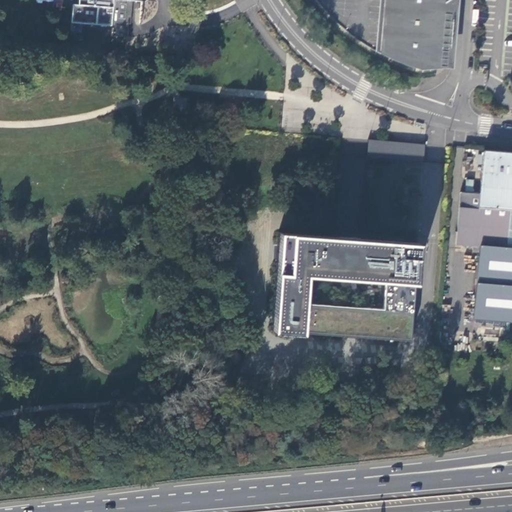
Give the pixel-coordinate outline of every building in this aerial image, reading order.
[(78,0),(78,7),(73,6),(71,24),(111,28),(112,23),(130,25),(131,2),(140,3),(139,0),(78,0)] [(437,67),(442,0),(315,0),(320,4),(326,12),(344,29),(352,35),(362,43),(374,50),(378,52),(394,60),(405,65),(413,67),(421,69),(437,67)] [(442,0),(437,67),(447,67),(452,0),(442,0)] [(185,98),(178,97),(177,107),(185,108),(185,98)] [(421,163),(422,146),(366,141),(364,159),(421,163)] [(511,154),(482,153),(478,196),(458,194),(457,209),(456,244),(479,246),(511,248),(511,154)] [(271,330),(410,340),(417,242),(278,231),(271,330)] [(511,248),(479,246),(473,320),(511,322),(511,248)]
